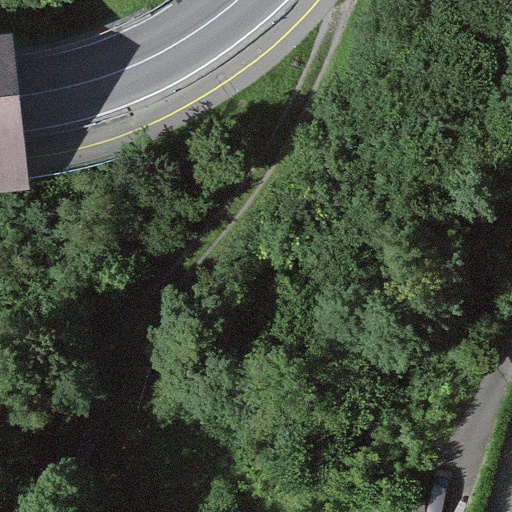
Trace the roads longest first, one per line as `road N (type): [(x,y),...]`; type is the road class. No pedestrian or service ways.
road 1 (track): [(337,0),(340,14),(276,156),(86,368)]
road 2 (tertiary): [(0,108),(130,77),(199,36),(239,0)]
